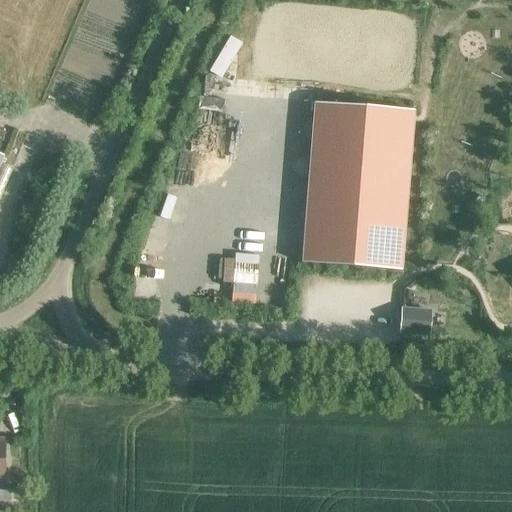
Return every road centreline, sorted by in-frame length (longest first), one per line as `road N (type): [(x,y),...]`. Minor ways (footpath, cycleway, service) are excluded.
road 1 (unclassified): [(86,355),(292,379),(511,378)]
road 2 (unclassified): [(57,278),(175,0)]
